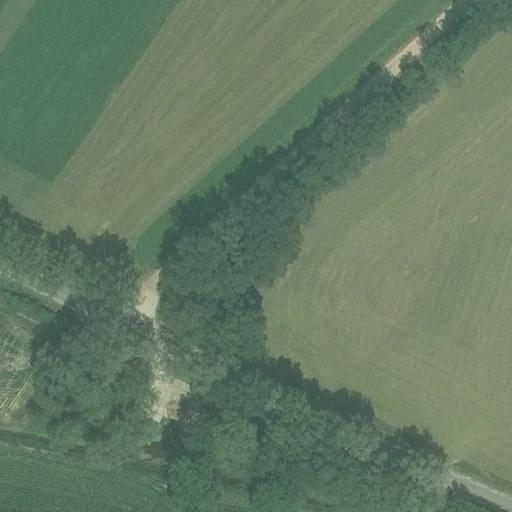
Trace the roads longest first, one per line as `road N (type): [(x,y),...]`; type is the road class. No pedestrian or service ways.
road 1 (track): [(467,0),(118,321)]
road 2 (unclassified): [(511,507),(118,321)]
